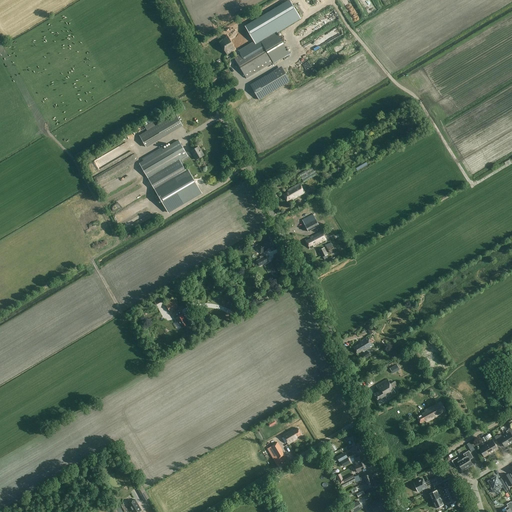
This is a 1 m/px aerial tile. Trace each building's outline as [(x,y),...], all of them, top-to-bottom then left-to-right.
[(227,37),(219,42),(227,55),(231,52),(234,58),(246,78),(289,53),(276,32),(300,18),(290,1),(246,27),(256,45),(237,56),(234,51),(247,43),(238,28),(229,33),(230,34),(226,36),(227,37)] [(332,30),(336,38),(344,33),(339,25),(335,27),(336,28),(332,30)] [(259,100),(290,81),(281,67),(250,85),(259,100)] [(146,147),(178,129),(183,126),(176,114),(139,136),(146,147)] [(140,164),(169,213),(202,194),(187,168),(182,160),(188,156),(188,155),(191,156),(193,155),(196,160),(204,156),(199,147),(191,151),(191,152),(190,153),(187,152),(186,153),(179,141),(140,164)] [(128,160),(97,175),(101,182),(125,170),(124,167),(130,164),(128,160)] [(121,186),(136,177),(130,166),(128,167),(131,172),(118,179),(121,186)] [(315,174),(313,169),(301,174),(303,180),(315,174)] [(293,200),(305,193),(300,183),(287,191),(288,192),(283,195),(287,201),(292,198),(293,200)] [(309,201),(316,196),(314,192),(307,197),(309,201)] [(146,217),(153,215),(152,211),(137,215),(140,223),(147,220),(146,217)] [(308,232),(319,226),(313,214),(302,220),(308,232)] [(316,245),(326,240),(322,231),(310,237),(305,240),(310,249),(314,247),(313,245),(315,243),(316,245)] [(270,249),(274,246),(269,238),(261,242),(261,243),(256,246),(261,254),(267,250),(267,249),(269,248),(270,249)] [(322,257),(328,255),(324,248),(319,250),(322,257)] [(260,266),(262,265),(269,261),(266,256),(259,259),(257,261),(260,266)] [(171,313),(179,308),(173,300),(165,305),(171,313)] [(182,328),(189,324),(182,314),(175,318),(182,328)] [(376,331),(371,323),(365,327),(370,335),(376,331)] [(373,346),(372,344),(367,337),(360,341),(361,343),(353,347),(357,354),(362,351),(363,352),(373,346)] [(393,374),(400,370),(397,364),(390,368),(393,374)] [(386,399),(396,393),(395,392),(391,385),(387,379),(376,386),(379,391),(374,394),(378,401),(385,397),(386,399)] [(395,382),(391,385),(395,392),(399,389),(395,382)] [(426,422),(446,412),(441,402),(424,411),(425,412),(417,417),(421,424),(422,423),(423,426),(427,424),(426,422)] [(288,444),(291,443),(295,440),(294,439),(302,434),(298,428),(294,431),(293,430),(292,429),(283,435),(288,444)] [(498,443),(501,441),(505,447),(510,444),(505,435),(502,437),(501,434),(498,436),(498,435),(494,437),(498,443)] [(352,444),(357,442),(355,436),(349,438),(349,437),(346,438),(347,441),(350,440),(352,444)] [(488,443),(493,452),(498,449),(493,440),(488,443)] [(278,442),(271,446),(278,459),(284,456),(281,451),(282,450),(278,442)] [(357,442),(352,444),(353,447),(350,448),(351,452),(354,451),(354,450),(359,448),(357,442)] [(333,452),(337,450),(333,443),(328,446),(329,449),(330,448),(333,452)] [(493,452),(488,443),(484,446),(489,455),(493,452)] [(489,455),(484,446),(479,449),(484,457),(489,455)] [(462,459),(467,468),(473,465),(470,460),(473,458),(469,451),(463,454),(465,457),(462,459)] [(345,453),(337,457),(339,462),(347,457),(345,453)] [(355,461),(356,465),(359,463),(364,461),(362,455),(357,457),(356,456),(353,458),(355,461)] [(455,467),(459,465),(462,471),(467,468),(462,459),(459,460),(457,457),(452,461),(456,468),(455,467)] [(348,458),(341,462),(343,466),(350,462),(348,458)] [(357,472),(359,471),(362,470),(361,469),(366,468),(364,461),(359,463),(356,465),(354,465),(357,472)] [(340,474),(336,476),(340,484),(354,477),(352,474),(343,479),(340,474)] [(366,482),(372,480),(370,474),(360,478),(361,481),(364,479),(366,482)] [(501,488),(506,486),(502,479),(499,481),(496,476),(488,481),(493,490),(499,486),(501,488)] [(354,477),(344,482),(341,484),(342,487),(356,480),(354,477)] [(433,486),(438,484),(435,477),(424,482),(423,479),(414,483),(417,489),(416,490),(417,492),(419,492),(421,491),(420,491),(427,488),(426,486),(432,484),(433,486)] [(372,480),(366,482),(366,484),(364,485),(366,489),(375,486),(372,480)] [(438,489),(438,490),(436,491),(429,494),(436,508),(442,505),(445,504),(445,505),(446,505),(447,505),(448,505),(449,505),(449,504),(449,503),(449,502),(451,501),(452,504),(454,503),(454,504),(462,501),(453,480),(443,484),(444,487),(443,488),(442,487),(442,486),(441,486),(440,486),(439,486),(439,487),(438,487),(438,488),(438,489)] [(136,488),(140,494),(144,501),(149,498),(145,492),(141,485),(136,488)] [(132,511),(138,511),(140,511),(139,508),(140,508),(135,499),(128,504),(132,511)] [(377,511),(381,510),(380,509),(386,506),(382,499),(378,501),(378,500),(370,505),(374,511),(377,511)] [(358,501),(349,507),(351,511),(352,511),(362,506),(358,501)] [(511,511),(511,503),(511,502),(507,504),(508,506),(505,508),(507,510),(503,511),(511,511)]
